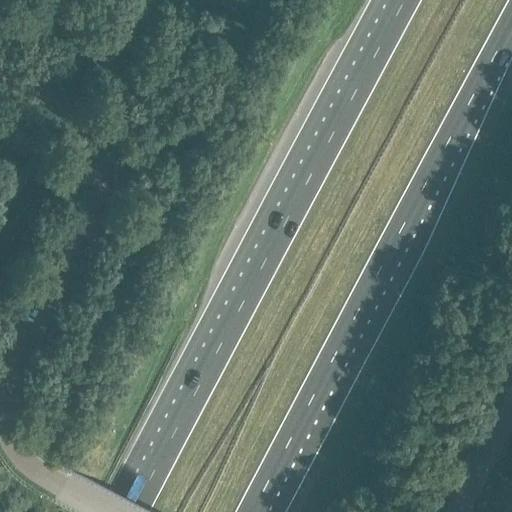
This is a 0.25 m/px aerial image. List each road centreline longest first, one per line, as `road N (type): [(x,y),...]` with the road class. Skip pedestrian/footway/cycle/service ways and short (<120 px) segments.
road 1 (motorway): [(405,0),(133,511)]
road 2 (unclassified): [(106,511),(39,478),(18,456),(4,408),(100,197),(99,149),(81,112),(52,84),(0,57)]
road 3 (motorway): [(255,511),(511,28)]
